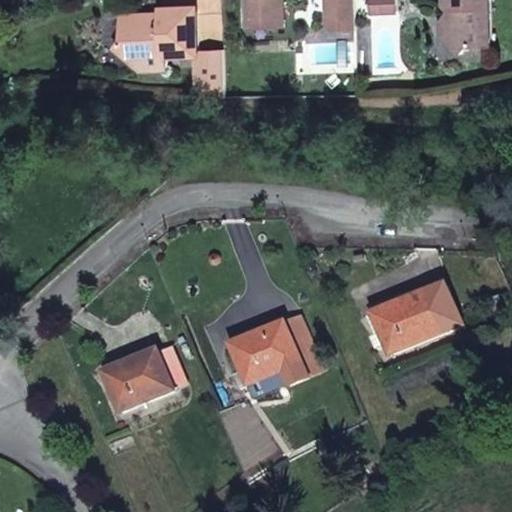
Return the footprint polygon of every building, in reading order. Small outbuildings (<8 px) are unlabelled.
[(249,0),(250,28),(287,26),(285,0),(249,0)] [(327,0),(329,24),(340,23),(339,0),(327,0)] [(356,0),(339,0),(340,23),(341,31),(357,30),(356,0)] [(397,0),(370,0),(372,12),(398,11),(397,0)] [(493,45),(491,0),(447,0),(448,5),(452,9),(452,26),(443,36),(461,53),(469,46),(493,45)] [(168,56),(197,55),(200,55),(199,52),(197,13),(192,8),(161,9),(161,14),(129,15),(129,33),(119,46),(139,64),(150,52),(162,51),(168,56)] [(452,26),(452,9),(442,21),(443,36),(452,26)] [(227,98),(225,50),(199,52),(200,55),(197,55),(198,95),(199,95),(227,98)] [(162,51),(150,52),(139,64),(143,68),(169,67),(168,56),(162,51)] [(447,333),(430,292),(376,314),(377,316),(379,322),(389,346),(393,355),(447,333)] [(379,322),(377,316),(372,318),(379,336),(375,338),(380,350),(389,346),(379,322)] [(325,370),(303,317),(288,323),(305,364),(310,376),(325,370)] [(311,378),(310,376),(305,364),(288,323),(234,345),(245,372),(251,386),(285,372),(291,385),(292,387),(311,378)] [(190,383),(174,347),(162,353),(177,389),(190,383)] [(162,353),(160,350),(107,373),(124,413),(178,391),(177,389),(162,353)] [(251,386),(245,372),(236,376),(242,390),(251,386)] [(285,372),(251,386),(257,399),(291,385),(285,372)]
